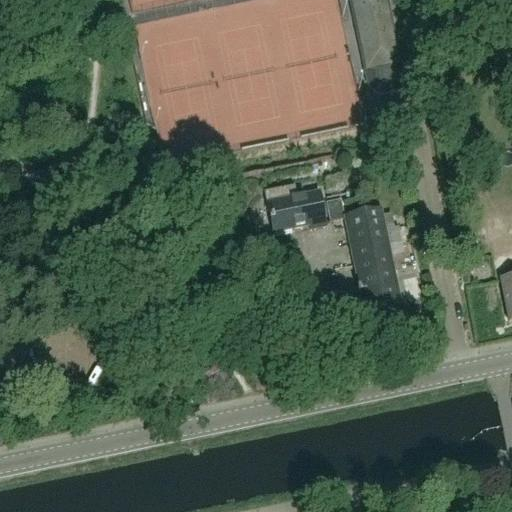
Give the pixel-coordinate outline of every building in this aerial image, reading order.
[(384,0),(350,0),(355,20),(361,19),(374,83),(376,86),(378,87),(379,88),(382,88),(402,84),(389,21),(384,0)] [(325,225),(321,207),(319,194),(296,199),(294,189),(265,195),(273,235),(309,228),(310,232),(325,229),(325,225)] [(326,206),(329,224),(344,221),(340,204),(326,206)] [(381,212),(380,212),(344,220),(363,313),(400,305),(381,212)] [(511,281),(500,284),(509,324),(511,323),(511,281)]
